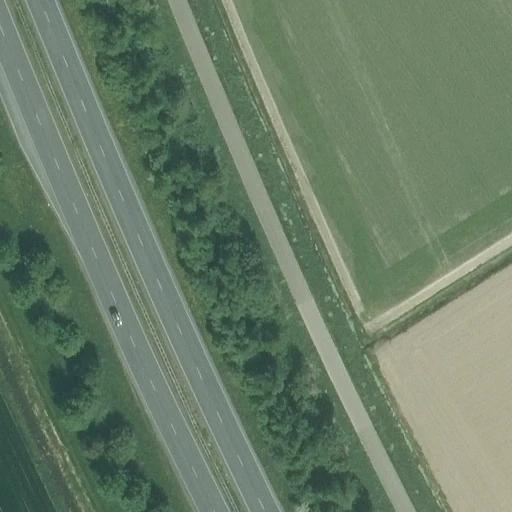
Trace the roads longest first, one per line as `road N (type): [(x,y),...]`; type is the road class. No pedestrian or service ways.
road 1 (unclassified): [(404,511),(281,252),(176,0)]
road 2 (trunk): [(254,511),(145,282),(35,0)]
road 3 (trunk): [(0,17),(119,300),(221,511)]
